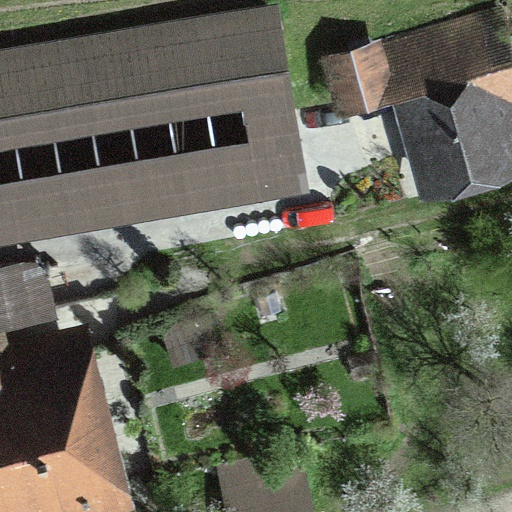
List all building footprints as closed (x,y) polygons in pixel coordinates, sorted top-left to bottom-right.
[(511,90),(511,56),(498,6),(374,43),(385,84),(410,77),(437,172),(505,151),(490,97),(511,90)] [(0,195),(296,145),(272,9),(0,56),(0,195)] [(385,84),(374,43),(330,56),(342,97),(385,84)] [(0,296),(24,291),(15,257),(0,260),(0,511),(120,511),(141,507),(132,473),(102,481),(70,354),(0,371),(0,296)] [(221,466),(230,511),(274,511),(310,504),(299,449),(221,466)]
